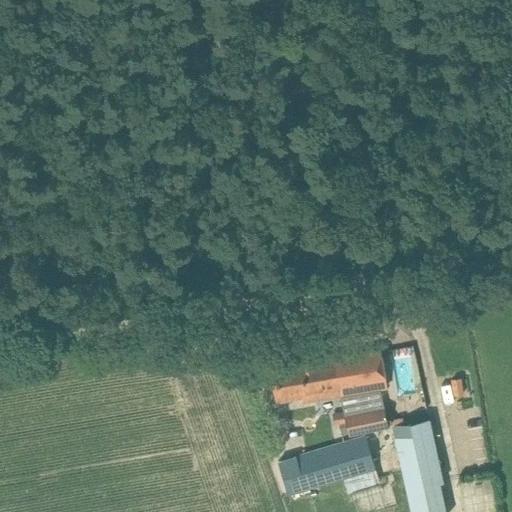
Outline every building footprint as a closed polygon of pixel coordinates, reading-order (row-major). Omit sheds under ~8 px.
[(333,357),(340,395),(387,387),(380,349),(333,357)] [(323,398),(340,395),(333,357),(317,360),(323,398)] [(302,401),(323,398),(317,360),(270,368),(275,401),(301,396),(302,401)] [(459,378),(450,379),(452,395),(461,394),(459,378)] [(383,404),(344,413),(346,423),(348,433),(349,436),(389,428),(388,426),(387,420),(383,404)] [(339,424),(346,423),(344,413),(343,411),(333,413),(336,425),(339,424)] [(388,426),(392,425),(403,422),(402,417),(387,420),(388,426)] [(403,422),(392,425),(392,426),(411,511),(448,511),(441,479),(428,417),(403,422)] [(365,435),(277,461),(287,493),(374,467),(365,435)]
